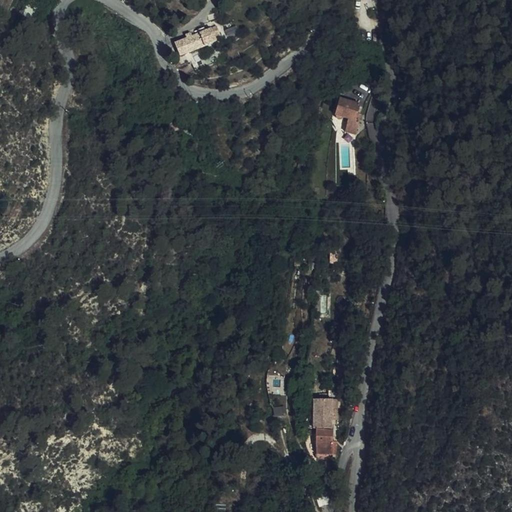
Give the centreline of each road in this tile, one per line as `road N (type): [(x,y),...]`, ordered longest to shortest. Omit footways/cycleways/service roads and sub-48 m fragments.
road 1 (unclassified): [(357,511),(359,431),(391,219),(382,144),(394,86),(380,0)]
road 2 (unclassified): [(328,0),(298,53),(230,92),(189,90),(171,76),(143,22),(109,0)]
road 3 (unclassified): [(65,0),(55,26),(67,68),(51,199),(38,228),(0,256)]
